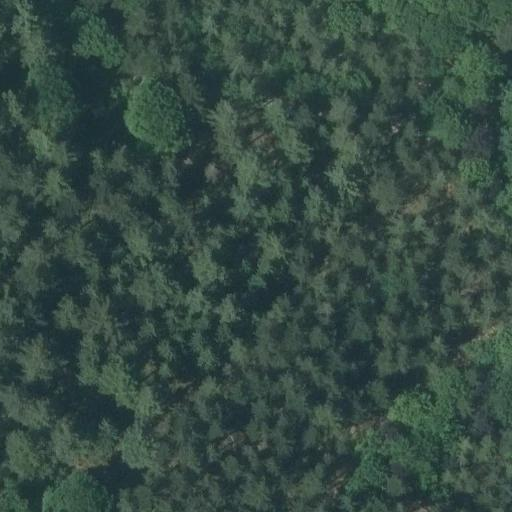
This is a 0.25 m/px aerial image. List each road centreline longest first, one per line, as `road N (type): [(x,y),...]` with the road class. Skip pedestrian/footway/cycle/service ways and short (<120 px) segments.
road 1 (track): [(0,24),(155,88),(389,112),(416,123),(511,196)]
road 2 (track): [(445,0),(469,53),(416,123)]
